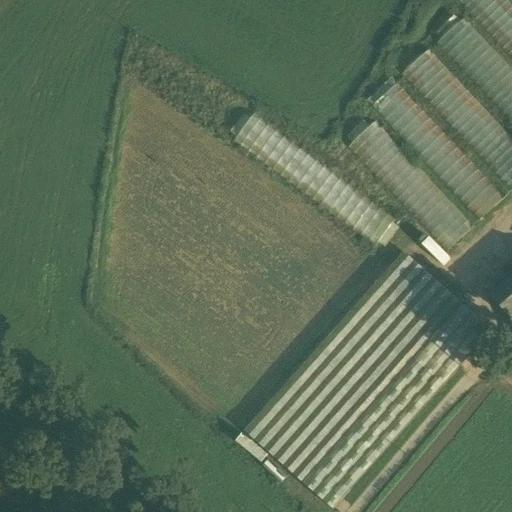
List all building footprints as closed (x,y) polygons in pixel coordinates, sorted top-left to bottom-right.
[(511,6),(506,0),(459,0),(459,1),(495,41),(508,29),(511,33),(511,6)] [(511,68),(464,17),(438,41),(511,118),(511,68)] [(511,186),(511,135),(429,49),(404,73),(511,186)] [(506,198),(398,82),(374,105),(481,221),(506,198)] [(252,113),(232,140),(383,248),(402,221),(252,113)] [(351,143),(450,250),(475,226),(376,120),(351,143)] [(245,433),(333,511),(484,341),(475,333),(483,324),(404,254),(245,433)] [(511,321),(511,320),(511,278),(490,297),(511,321)]
